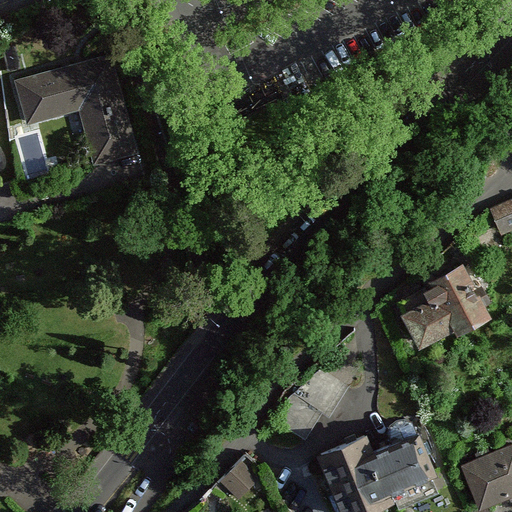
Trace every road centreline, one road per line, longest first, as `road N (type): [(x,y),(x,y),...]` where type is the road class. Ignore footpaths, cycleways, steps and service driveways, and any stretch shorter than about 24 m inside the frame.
road 1 (residential): [(74,511),(135,445),(175,416),(327,213),(511,37)]
road 2 (residential): [(0,208),(170,163)]
